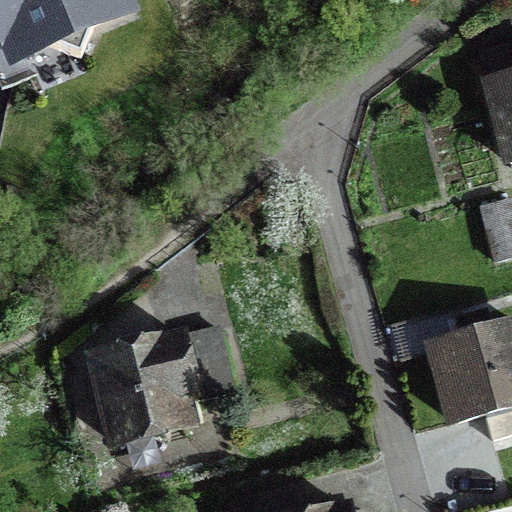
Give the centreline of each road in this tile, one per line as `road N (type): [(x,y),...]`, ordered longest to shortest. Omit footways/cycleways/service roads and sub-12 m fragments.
road 1 (residential): [(416,511),(319,141)]
road 2 (residential): [(319,141),(484,0)]
